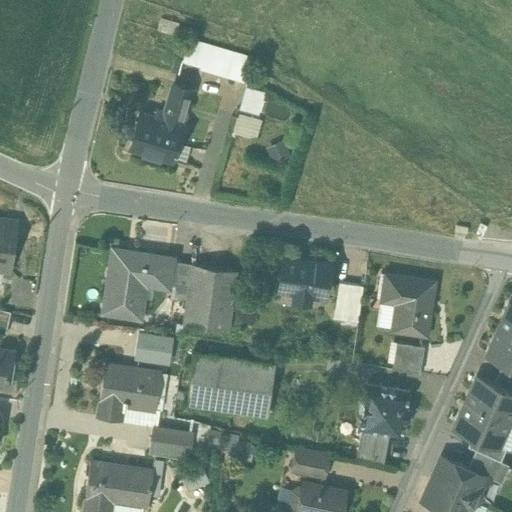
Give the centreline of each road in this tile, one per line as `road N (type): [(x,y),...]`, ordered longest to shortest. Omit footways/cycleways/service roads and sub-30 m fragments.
road 1 (tertiary): [(66,190),(506,260)]
road 2 (tertiary): [(18,511),(66,190)]
road 3 (residential): [(397,511),(506,260)]
road 4 (residential): [(66,190),(108,17)]
